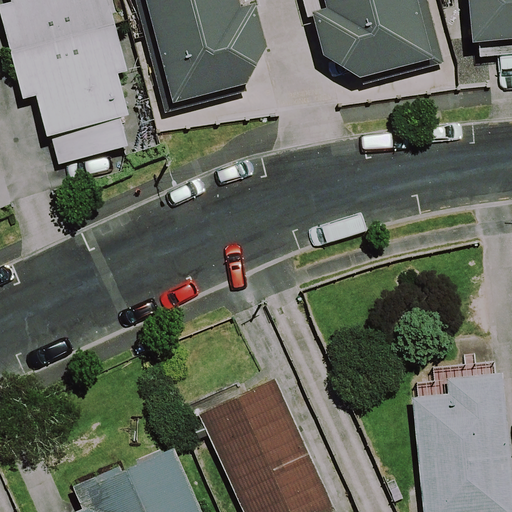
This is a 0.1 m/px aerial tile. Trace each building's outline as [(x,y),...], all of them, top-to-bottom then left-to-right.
[(115,81),(126,78),(106,0),(7,0),(9,7),(0,8),(0,27),(19,104),(32,101),(49,170),(132,150),(115,81)] [(139,0),(167,106),(265,80),(245,4),(233,8),(230,0),(139,0)] [(318,0),(321,12),(306,16),(325,88),(431,60),(415,0),(318,0)] [(511,0),(459,0),(464,46),(511,40),(511,0)] [(508,511),(493,378),(446,383),(447,396),(407,400),(419,511),(508,511)] [(322,511),(265,384),(192,417),(235,511),(322,511)] [(195,511),(172,452),(73,490),(81,511),(79,511),(195,511)]
